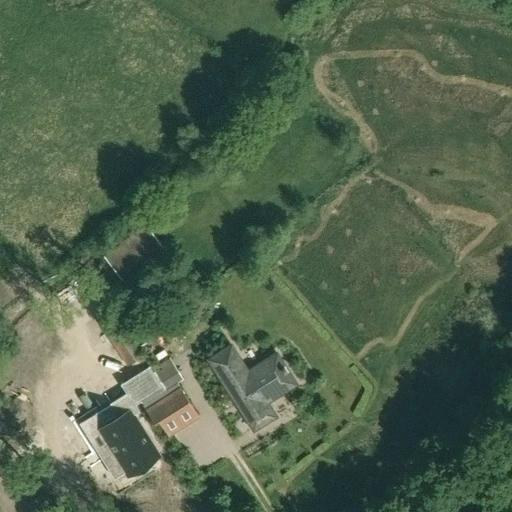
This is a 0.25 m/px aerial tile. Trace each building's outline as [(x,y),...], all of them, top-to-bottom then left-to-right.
[(132,337),(114,309),(99,318),(118,346),(129,363),(142,354),(132,337)] [(50,319),(31,337),(39,347),(59,329),(50,319)] [(232,345),(210,359),(255,428),(276,415),(267,401),(296,383),(277,353),(249,372),(232,345)] [(198,414),(182,388),(148,410),(155,422),(159,419),(169,433),(198,414)] [(159,455),(131,411),(100,430),(110,445),(112,444),(131,473),(159,455)]
